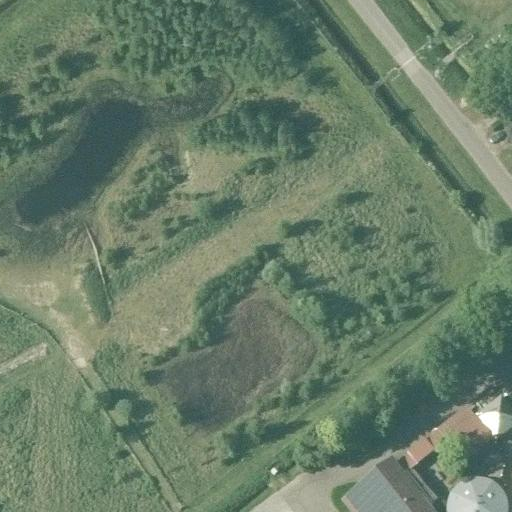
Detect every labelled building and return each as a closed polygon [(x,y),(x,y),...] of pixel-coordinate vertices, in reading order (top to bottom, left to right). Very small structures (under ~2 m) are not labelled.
[(490,390),(393,466),(428,510),(447,496),(421,463),(444,445),(476,420),(499,402),(490,390)] [(499,402),(476,420),(495,442),(511,428),(511,404),(505,397),(499,402)] [(476,420),(444,445),(462,468),(495,442),(476,420)] [(340,502),(348,511),(429,511),(428,510),(393,466),(391,462),(340,502)] [(506,511),(506,508),(505,505),(504,502),(503,500),(502,497),(500,495),(498,493),(496,491),(493,489),(491,487),(488,486),(486,485),(483,484),(480,484),(477,484),(474,484),(471,484),(468,485),(466,486),(463,487),(461,488),(458,490),(456,492),(454,494),(452,496),(451,498),(449,501),(448,504),(447,507),(447,509),(446,511),(506,511)]
